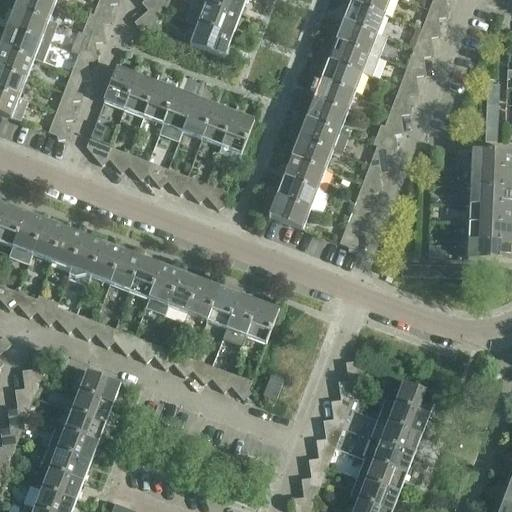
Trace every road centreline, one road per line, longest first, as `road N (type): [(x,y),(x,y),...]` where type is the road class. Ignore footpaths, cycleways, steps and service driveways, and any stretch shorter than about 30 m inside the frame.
road 1 (unclassified): [(364,297),(0,157)]
road 2 (residential): [(282,511),(364,297)]
road 3 (unclassified): [(497,327),(459,330),(364,297)]
